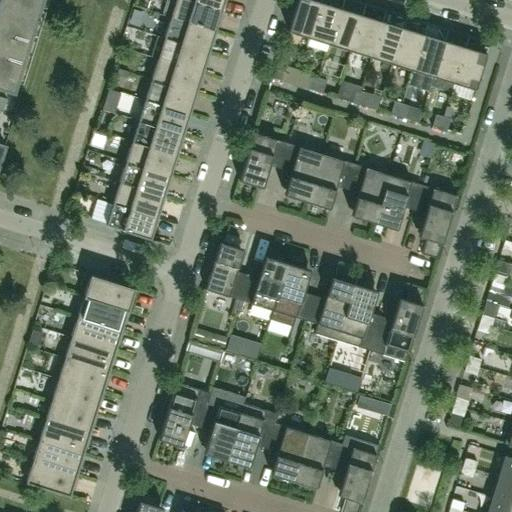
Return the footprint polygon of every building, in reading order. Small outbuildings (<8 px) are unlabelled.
[(0,0),(0,88),(13,93),(42,0),(0,0)] [(214,31),(220,10),(187,0),(166,0),(162,15),(165,16),(214,31)] [(223,0),(187,0),(220,10),(223,0)] [(308,37),(319,0),(296,0),(287,31),(308,37)] [(329,44),(342,0),(319,0),(308,37),(329,44)] [(350,50),(364,3),(355,0),(342,0),(329,44),(350,50)] [(370,57),(385,9),(364,3),(350,50),(370,57)] [(391,63),(406,16),(385,9),(370,57),(391,63)] [(207,51),(214,31),(165,16),(164,22),(168,23),(163,38),(207,51)] [(412,69),(426,22),(406,16),(391,63),(412,69)] [(432,76),(447,28),(426,22),(412,69),(432,76)] [(453,82),(468,35),(447,28),(432,76),(453,82)] [(474,89),(489,41),(468,35),(453,82),(474,89)] [(207,51),(163,38),(159,36),(157,43),(161,44),(157,58),(201,72),(207,51)] [(201,72),(157,58),(153,57),(151,63),(155,65),(150,79),(194,93),(201,72)] [(277,64),(272,78),(280,80),(284,67),(277,64)] [(118,69),(116,75),(127,79),(129,72),(118,69)] [(314,91),(319,78),(311,75),(307,89),(314,91)] [(194,93),(150,79),(146,78),(144,84),(148,85),(144,100),(188,113),(194,93)] [(322,93),(326,80),(319,78),(314,91),(322,93)] [(356,104),(360,90),(352,88),(348,101),(356,104)] [(380,97),(360,90),(356,104),(376,110),(380,97)] [(188,113),(144,100),(140,98),(138,104),(142,106),(138,120),(181,134),(188,113)] [(397,116),(401,103),(393,101),(389,114),(397,116)] [(409,106),(401,103),(397,116),(405,119),(409,106)] [(296,127),(320,138),(328,120),(304,109),(296,127)] [(438,129),(442,116),(435,114),(431,127),(438,129)] [(446,132),(450,118),(442,116),(438,129),(446,132)] [(181,134),(138,120),(133,119),(131,125),(136,126),(131,141),(175,155),(181,134)] [(261,187),(268,165),(279,168),(287,143),(253,132),(238,180),(261,187)] [(175,155),(131,141),(127,140),(125,146),(129,147),(125,161),(169,175),(175,155)] [(283,194),(306,201),(320,153),(287,143),(279,168),(290,171),(283,194)] [(335,185),(346,189),(354,163),(320,153),(306,201),(328,208),(335,185)] [(169,175),(125,161),(121,160),(119,166),(123,168),(118,182),(162,196),(169,175)] [(350,215),(372,221),(387,174),(354,163),(346,189),(357,192),(350,215)] [(402,206),(413,209),(420,184),(387,174),(372,221),(395,229),(402,206)] [(162,196),(118,182),(114,181),(112,187),(116,188),(112,203),(156,216),(162,196)] [(436,258),(455,195),(420,184),(413,209),(424,213),(417,235),(425,238),(421,253),(435,258),(436,258)] [(156,216),(112,203),(108,201),(106,208),(110,209),(105,224),(149,238),(156,216)] [(511,251),(511,242),(504,240),(502,248),(511,251)] [(246,274),(235,271),(242,248),(219,241),(204,289),(238,299),(246,274)] [(271,310),(272,310),(287,262),(264,255),(257,277),(246,274),(238,299),(271,310)] [(305,320),(313,295),(302,291),(309,269),(287,262),(272,310),(271,310),(268,319),(292,326),(295,317),(305,320)] [(127,309),(133,288),(85,273),(83,280),(87,281),(83,295),(127,309)] [(503,285),(506,277),(494,273),(492,281),(503,285)] [(313,333),(336,340),(353,283),(331,276),(324,298),(313,295),(305,320),(316,324),(313,333)] [(501,292),(503,285),(492,281),(489,289),(501,292)] [(369,350),(380,315),(369,312),(376,290),(353,283),(336,340),(369,350)] [(404,361),(427,288),(426,288),(411,284),(406,299),(398,297),(397,301),(391,319),(380,315),(369,350),(404,361)] [(127,309),(83,295),(79,294),(77,300),(81,302),(77,316),(120,330),(127,309)] [(137,314),(150,314),(151,298),(137,297),(137,314)] [(490,326),(493,318),(481,314),(479,322),(490,326)] [(120,330),(77,316),(72,315),(70,321),(75,322),(70,337),(114,350),(120,330)] [(143,335),(145,320),(131,317),(129,333),(143,335)] [(488,333),(490,326),(479,322),(476,330),(488,333)] [(114,350),(70,337),(66,335),(64,342),(68,343),(64,357),(108,371),(114,350)] [(245,338),(241,354),(255,358),(259,342),(245,338)] [(222,351),(203,345),(200,356),(218,362),(222,351)] [(101,392),(108,371),(64,357),(60,356),(58,363),(62,364),(57,378),(101,392)] [(478,367),(480,359),(468,356),(466,363),(478,367)] [(475,375),(478,367),(466,363),(464,371),(475,375)] [(345,386),(348,376),(327,369),(324,379),(345,386)] [(95,412),(101,392),(57,378),(53,377),(51,383),(55,384),(51,398),(95,412)] [(207,401),(208,402),(211,392),(175,382),(157,438),(181,446),(188,423),(199,427),(207,401)] [(211,392),(208,402),(207,401),(199,427),(210,430),(203,452),(225,459),(226,455),(240,412),(239,412),(242,402),(244,396),(212,386),(211,392)] [(95,412),(51,398),(47,397),(45,403),(49,405),(44,419),(88,433),(95,412)] [(465,408),(467,400),(456,397),(453,405),(465,408)] [(265,447),(273,422),(275,423),(277,413),(242,402),(239,412),(240,412),(226,455),(225,459),(248,467),(255,444),(265,447)] [(295,404),(280,403),(279,414),(295,415),(295,404)] [(462,416),(465,408),(453,405),(451,412),(462,416)] [(88,433),(44,419),(40,418),(38,424),(43,425),(38,440),(82,454),(88,433)] [(293,476),(305,438),(307,432),(275,423),(273,422),(265,447),(277,451),(270,473),(292,480),(293,476)] [(511,446),(511,422),(509,422),(503,443),(511,446)] [(332,468),(338,449),(340,443),(307,432),(305,438),(293,476),(292,480),(315,487),(322,465),(332,468)] [(356,511),(378,445),(354,437),(351,446),(340,443),(338,449),(332,468),(343,472),(337,494),(345,497),(340,511),(356,511)] [(82,454),(38,440),(34,438),(32,445),(36,446),(32,460),(75,474),(82,454)] [(511,480),(511,457),(504,455),(498,476),(511,480)] [(474,469),(476,461),(464,458),(462,465),(474,469)] [(75,474),(32,460),(27,459),(25,465),(30,467),(25,482),(69,495),(75,474)] [(471,477),(474,469),(462,465),(460,473),(471,477)] [(511,503),(511,480),(498,476),(491,497),(511,503)] [(511,511),(511,503),(491,497),(486,511),(511,511)] [(461,510),(463,502),(452,499),(449,507),(461,510)] [(160,511),(162,507),(138,500),(134,511),(160,511)]
